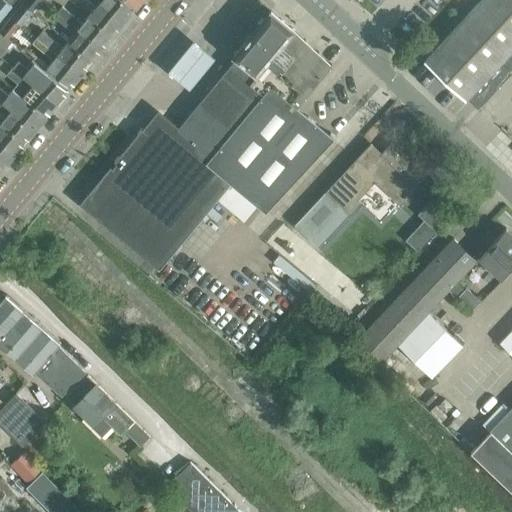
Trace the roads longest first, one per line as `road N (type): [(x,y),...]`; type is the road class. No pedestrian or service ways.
road 1 (tertiary): [(0,216),(176,0)]
road 2 (unknown): [(393,77),(272,227),(220,260)]
road 3 (unknown): [(0,286),(167,445)]
road 4 (unclassified): [(448,127),(305,0)]
